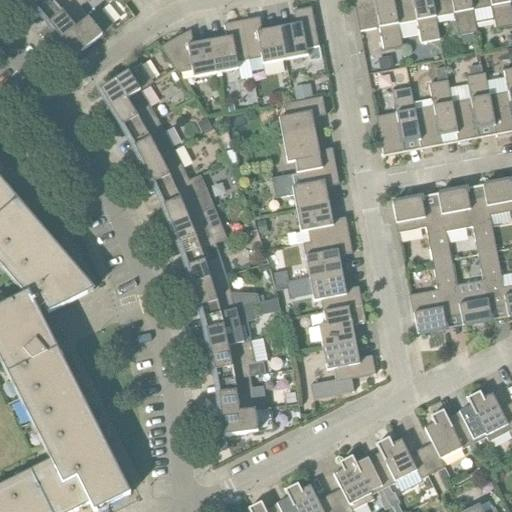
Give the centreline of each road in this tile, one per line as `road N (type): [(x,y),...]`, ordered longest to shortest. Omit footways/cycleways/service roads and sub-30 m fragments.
road 1 (residential): [(186,508),(156,299),(106,182),(53,98)]
road 2 (residential): [(186,508),(405,397)]
road 3 (residential): [(405,397),(368,189)]
road 4 (residential): [(53,98),(162,18),(229,0)]
road 5 (residential): [(368,189),(334,0)]
road 6 (residential): [(368,189),(511,160)]
